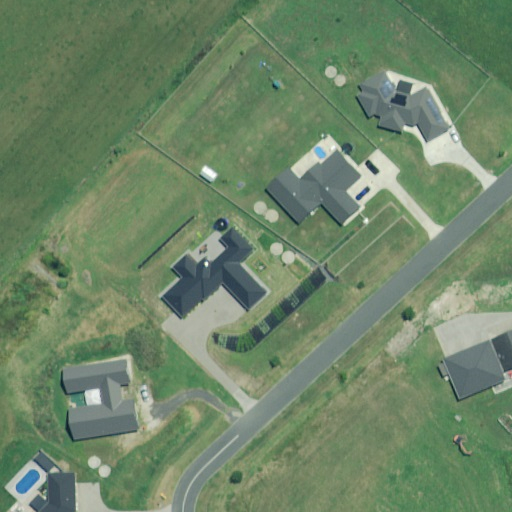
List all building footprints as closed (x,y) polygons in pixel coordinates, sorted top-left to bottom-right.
[(403,124),(413,125),(418,123),(428,141),(449,129),(426,88),(410,96),(395,91),(385,73),(361,85),(365,92),(358,96),(370,117),(375,114),(382,116),(378,125),(401,132),(403,124)] [(289,168),(266,188),(297,223),(321,202),(341,224),(359,208),(344,192),(361,177),(338,152),(321,167),(317,163),(299,179),(289,168)] [(163,297),(182,317),(222,279),(248,307),(264,291),(238,264),(254,249),(234,227),(219,241),(228,249),(213,263),(207,257),(198,266),(187,254),(173,268),(183,278),(163,297)] [(511,333),(445,360),(460,397),(504,380),(501,371),(511,367),(511,333)] [(70,408),(75,439),(138,429),(133,400),(123,401),(120,385),(130,383),(127,360),(64,370),(67,392),(85,390),(87,406),(70,408)] [(73,511),(75,510),(74,474),(50,475),(51,503),(48,506),(39,496),(32,503),(41,511),(73,511)]
